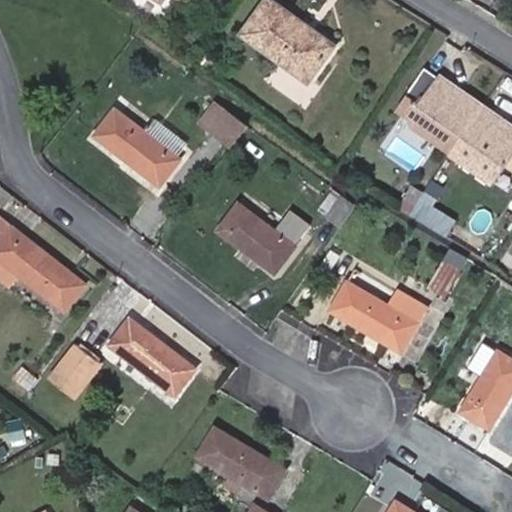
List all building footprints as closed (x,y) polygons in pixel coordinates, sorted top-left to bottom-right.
[(304,27),(307,23),(276,0),(267,0),(244,33),(310,80),(333,47),(304,27)] [(335,44),(307,23),(304,27),(333,47),(335,44)] [(465,133),(484,104),(442,75),(440,78),(427,69),(398,111),(407,118),(410,127),(450,155),(465,133)] [(214,130),(229,110),(217,101),(202,121),(214,130)] [(511,123),(484,104),(465,133),(511,165),(511,123)] [(181,158),(117,108),(98,133),(162,183),(181,158)] [(232,145),(248,125),(229,110),(214,130),(232,145)] [(341,225),(356,202),(341,192),(326,214),(341,225)] [(400,203),(412,212),(414,209),(417,204),(405,195),(400,203)] [(425,216),(433,203),(422,196),(417,204),(414,209),(425,216)] [(278,230),(241,202),(221,228),(275,271),(296,244),(278,230)] [(296,244),(311,224),(293,210),(278,230),(296,244)] [(88,283),(0,215),(0,214),(0,257),(67,309),(88,283)] [(444,261),(461,271),(468,259),(451,249),(444,261)] [(461,271),(444,261),(429,287),(446,297),(461,271)] [(392,304),(350,281),(333,309),(402,350),(428,306),(401,290),(392,304)] [(196,368),(132,318),(112,343),(177,393),(196,368)] [(102,362),(77,343),(51,376),(76,396),(102,362)] [(511,356),(501,349),(464,409),(491,426),(511,392),(511,356)] [(39,378),(23,366),(14,377),(30,389),(39,378)] [(23,419),(7,421),(10,438),(26,435),(23,419)] [(244,481),(270,497),(286,470),(216,427),(200,455),(234,475),(229,483),(239,489),(244,481)] [(61,454),(49,454),(49,465),(61,465),(61,454)] [(284,511),(289,507),(270,497),(264,507),(271,511),(284,511)] [(418,511),(399,500),(392,511),(418,511)] [(271,511),(264,507),(257,503),(251,511),(271,511)]
